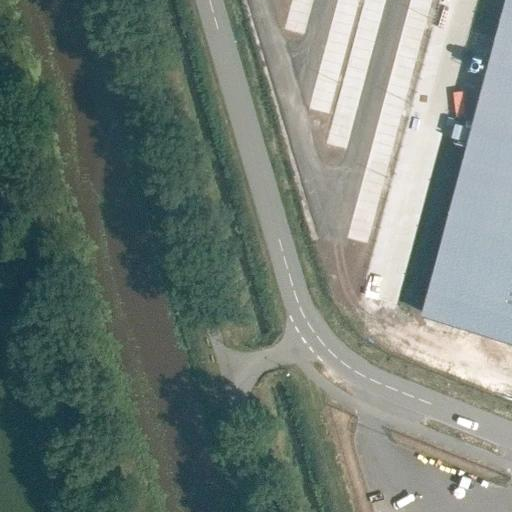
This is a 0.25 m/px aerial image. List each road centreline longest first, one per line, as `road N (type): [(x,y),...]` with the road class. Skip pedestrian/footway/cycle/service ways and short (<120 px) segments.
road 1 (unclassified): [(110,511),(0,129)]
road 2 (unclassified): [(318,336),(284,271),(204,0)]
road 3 (unclassified): [(266,511),(224,359),(318,336)]
road 4 (unclassified): [(511,437),(362,379),(318,336)]
